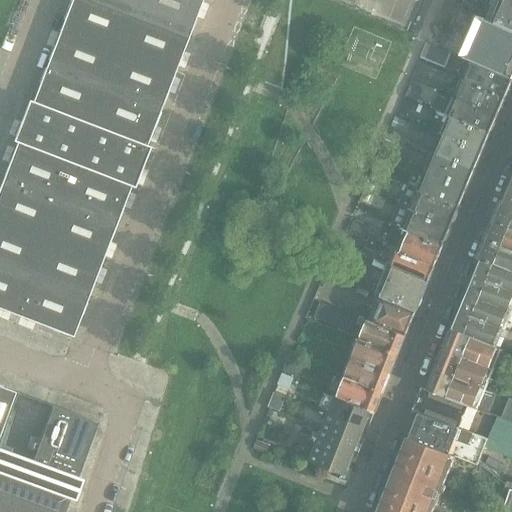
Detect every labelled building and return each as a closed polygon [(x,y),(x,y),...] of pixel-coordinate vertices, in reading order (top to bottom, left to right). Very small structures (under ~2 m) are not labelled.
[(146,147),(175,73),(202,0),(72,0),(33,103),(29,102),(13,143),(17,144),(0,187),(0,310),(73,338),(116,226),(131,188),(134,189),(150,148),(146,147)] [(511,5),(500,0),(491,0),(490,5),(494,7),(488,19),(511,31),(511,5)] [(511,31),(488,19),(481,16),(472,36),(511,55),(511,31)] [(511,55),(472,36),(463,57),(471,60),(511,78),(511,55)] [(427,46),(421,61),(428,64),(434,49),(429,47),(427,46)] [(511,86),(511,78),(471,60),(463,79),(508,97),(511,86)] [(508,97),(463,79),(455,97),(500,115),(508,97)] [(410,87),(405,99),(407,100),(416,104),(417,102),(421,92),(410,87)] [(500,115),(455,97),(448,115),(449,116),(493,133),(500,115)] [(493,133),(449,116),(442,134),(485,152),(493,133)] [(396,119),(392,129),(403,134),(407,124),(399,121),(396,119)] [(485,152),(442,134),(434,152),(477,170),(485,152)] [(389,136),(383,148),(392,152),(397,140),(389,136)] [(477,170),(434,152),(426,172),(469,189),(477,170)] [(378,160),(374,170),(384,174),(388,164),(378,160)] [(469,189),(426,172),(419,190),(462,207),(469,189)] [(462,207),(419,190),(411,209),(453,227),(462,207)] [(365,193),(360,205),(370,209),(375,197),(365,193)] [(511,207),(505,205),(498,222),(511,227),(511,207)] [(445,247),(453,227),(411,209),(404,227),(403,226),(402,229),(409,231),(445,247)] [(511,227),(498,222),(490,240),(511,249),(511,227)] [(353,223),(349,233),(360,237),(364,227),(353,223)] [(436,269),(445,247),(409,231),(402,229),(395,226),(387,248),(400,253),(436,269)] [(511,249),(490,240),(482,259),(511,270),(511,249)] [(436,269),(400,253),(387,248),(381,245),(375,261),(387,265),(430,283),(436,269)] [(511,270),(482,259),(475,277),(511,291),(511,270)] [(418,312),(430,283),(387,265),(375,261),(372,266),(383,270),(386,272),(380,289),(375,287),(373,293),(386,298),(418,312)] [(511,291),(475,277),(468,295),(511,312),(511,311),(511,291)] [(468,295),(461,312),(504,330),(511,312),(468,295)] [(418,312),(386,298),(380,311),(376,309),(371,323),(407,338),(418,312)] [(321,306),(314,321),(334,329),(340,314),(321,306)] [(461,312),(453,330),(497,348),(504,330),(461,312)] [(407,338),(371,323),(369,322),(362,340),(400,356),(407,338)] [(453,330),(445,351),(490,369),(498,348),(497,348),(453,330)] [(400,356),(362,340),(355,358),(392,374),(400,356)] [(445,351),(437,371),(481,389),(490,369),(445,351)] [(392,374),(355,358),(347,378),(384,393),(392,374)] [(289,359),(284,372),(299,378),(304,366),(289,359)] [(437,371),(428,391),(466,406),(473,409),(481,389),(437,371)] [(295,380),(288,376),(285,375),(280,384),(291,389),(295,380)] [(384,393),(347,378),(339,398),(371,411),(376,413),(384,393)] [(48,511),(0,494),(0,434),(15,394),(0,388),(0,511),(48,511)] [(414,412),(419,414),(457,429),(466,406),(428,391),(423,389),(414,412)] [(275,393),(269,408),(270,408),(279,412),(285,397),(275,393)] [(371,411),(339,398),(339,400),(335,398),(328,415),(364,429),(371,411)] [(0,494),(48,511),(65,511),(98,424),(53,407),(32,462),(0,450),(0,494)] [(270,410),(268,415),(276,418),(278,413),(270,410)] [(511,411),(506,410),(502,418),(511,420),(511,411)] [(419,414),(410,437),(455,455),(455,456),(477,465),(486,441),(457,429),(419,414)] [(364,429),(328,415),(323,430),(358,444),(364,429)] [(358,444),(323,430),(316,446),(352,460),(358,444)] [(410,437),(393,477),(438,496),(455,456),(455,455),(410,437)] [(269,447),(257,442),(254,449),(266,454),(269,447)] [(352,460),(316,446),(309,463),(345,477),(352,460)] [(431,511),(438,496),(393,477),(378,511),(431,511)] [(511,491),(503,511),(510,511),(511,508),(511,491)]
